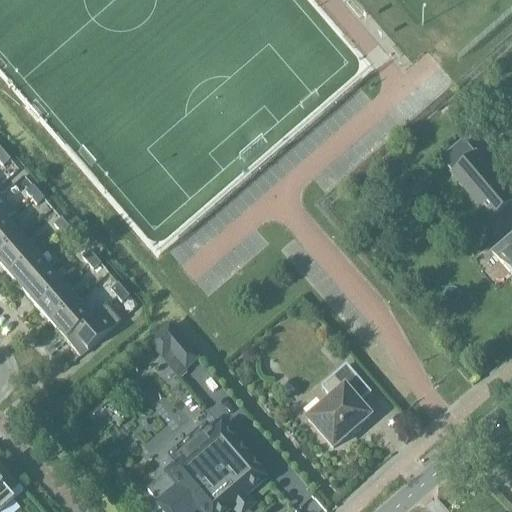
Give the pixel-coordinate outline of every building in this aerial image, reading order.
[(37,121),(41,117),(33,108),(29,111),(37,121)] [(472,154),(461,142),(439,161),(450,173),(448,175),(488,223),(511,201),(511,196),(474,152),(472,154)] [(5,156),(0,160),(0,164),(4,168),(11,162),(5,156)] [(26,194),(32,201),(39,194),(33,188),(26,194)] [(39,194),(32,201),(37,207),(44,201),(39,194)] [(0,228),(7,223),(16,215),(1,198),(0,198),(0,228)] [(54,227),(60,233),(67,227),(62,220),(54,227)] [(0,228),(0,255),(20,238),(7,223),(0,228)] [(73,233),(72,234),(80,244),(90,235),(82,225),(73,233)] [(67,227),(60,233),(66,240),(72,234),(73,233),(67,227)] [(511,233),(489,254),(511,281),(511,233)] [(0,255),(0,266),(9,277),(34,254),(20,238),(0,255)] [(83,259),(88,266),(96,259),(90,253),(83,259)] [(9,277),(23,293),(49,271),(34,254),(9,277)] [(96,259),(88,266),(94,272),(101,266),(96,259)] [(23,293),(37,309),(63,287),(49,271),(23,293)] [(111,291),(117,298),(124,292),(118,285),(111,291)] [(37,309),(51,326),(77,303),(63,287),(37,309)] [(124,292),(117,298),(122,305),(130,298),(124,292)] [(51,326),(65,342),(91,319),(77,303),(51,326)] [(91,319),(65,342),(81,359),(121,324),(106,306),(91,319)] [(170,328),(150,345),(163,360),(171,354),(187,372),(199,362),(170,328)] [(366,392),(369,396),(370,395),(346,367),(322,389),(332,401),(308,421),(333,450),(370,419),(355,402),(366,392)] [(156,505),(162,511),(195,511),(198,510),(199,511),(228,511),(232,509),(235,511),(236,511),(249,502),(245,498),(266,480),(221,428),(167,474),(167,475),(148,492),(157,503),(156,505)] [(0,511),(3,511),(15,502),(10,496),(20,487),(0,463),(0,511)]
